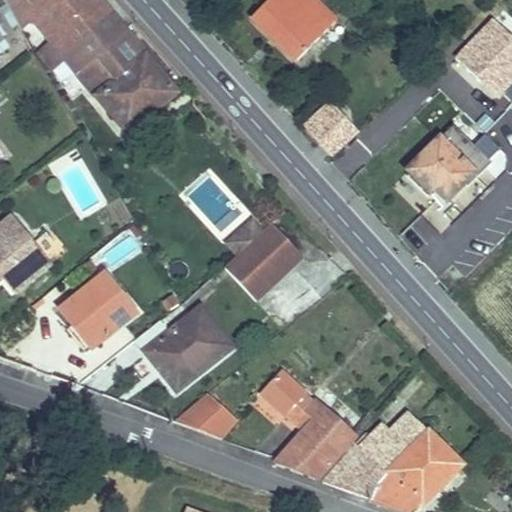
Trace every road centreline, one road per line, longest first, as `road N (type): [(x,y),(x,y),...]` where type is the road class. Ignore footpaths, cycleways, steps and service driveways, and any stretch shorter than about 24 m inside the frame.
road 1 (secondary): [(511,408),(144,0)]
road 2 (residential): [(342,511),(0,386)]
